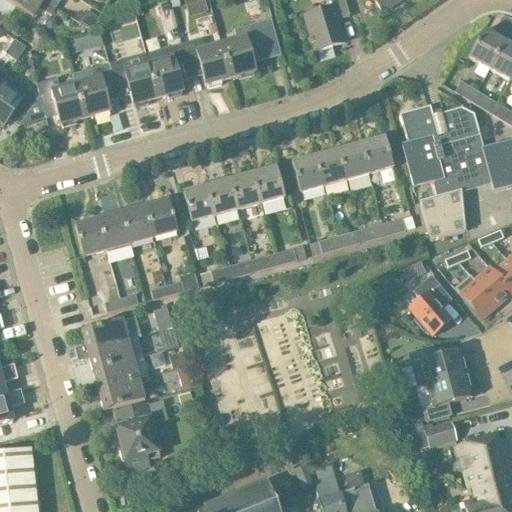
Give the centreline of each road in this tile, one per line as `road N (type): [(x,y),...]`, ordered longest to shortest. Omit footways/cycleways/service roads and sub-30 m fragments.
road 1 (residential): [(13,189),(314,107),(481,0)]
road 2 (residential): [(93,511),(11,209),(13,189)]
